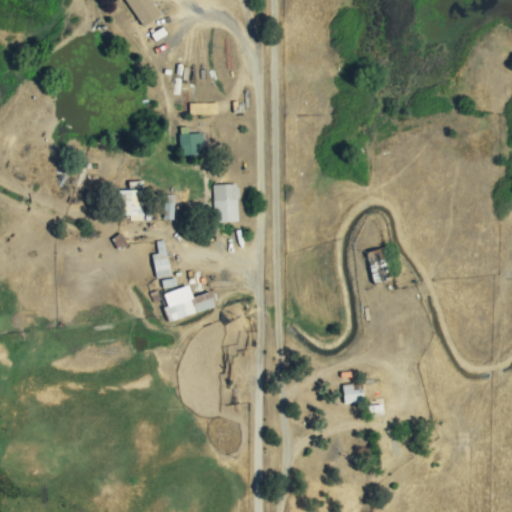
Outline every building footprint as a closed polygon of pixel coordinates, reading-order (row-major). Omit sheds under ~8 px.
[(158,16),(148,0),(123,0),(140,27),(158,16)] [(200,133),(177,135),(178,155),(201,154),(200,133)] [(212,185),(213,222),(237,222),(235,184),(212,185)] [(141,191),(119,190),(119,215),(128,216),(128,220),(140,221),(141,191)] [(173,195),(163,195),(162,219),(172,220),(173,195)] [(154,242),(156,253),(150,255),(155,279),(169,276),(162,240),(154,242)] [(166,322),(213,307),(208,292),(161,307),(166,322)] [(361,401),(359,383),(340,385),(342,403),(361,401)]
